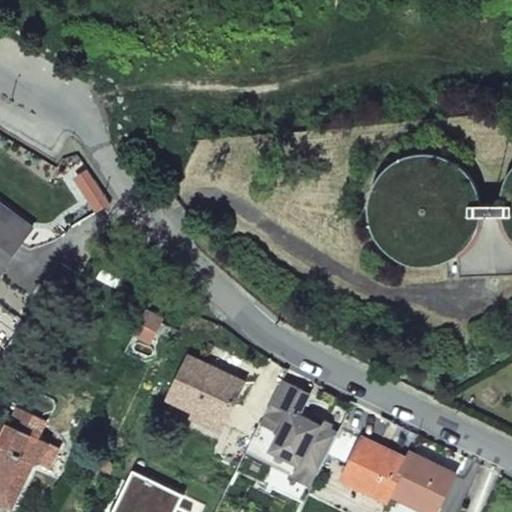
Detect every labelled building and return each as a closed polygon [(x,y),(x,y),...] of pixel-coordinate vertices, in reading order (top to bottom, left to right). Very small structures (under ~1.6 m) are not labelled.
[(444,269),(453,266),(457,264),(461,262),(462,277),(511,274),(511,166),(510,169),(505,177),(501,187),(498,196),(498,206),(486,206),(485,199),(484,193),(482,189),(475,177),(471,172),(463,165),(457,160),(444,155),(430,152),(423,152),(413,153),(403,156),(393,161),(387,165),(382,170),(376,177),(372,185),(369,193),(367,202),(366,211),(367,220),(371,233),(373,237),(380,249),(385,255),(396,263),(405,267),(413,270),(422,272),(431,272),(435,271),(444,269)] [(0,201),(0,271),(34,226),(0,201)] [(164,318),(147,310),(146,313),(162,321),(164,318)] [(152,343),(162,321),(146,313),(136,335),(152,343)] [(215,370),(188,357),(170,398),(225,423),(243,383),(215,370)] [(273,449),(301,464),(295,477),(313,487),(339,435),(298,414),(309,392),(282,378),(261,422),(280,433),(273,449)] [(0,487),(19,496),(35,463),(39,461),(50,466),(59,446),(40,437),(47,423),(32,417),(33,415),(18,407),(0,442),(0,487)] [(261,422),(246,452),(295,477),(301,464),(273,449),(280,433),(261,422)] [(385,449),(363,439),(343,480),(388,501),(391,495),(407,460),(385,449)] [(432,464),(411,454),(407,460),(391,495),(427,511),(438,511),(456,476),(448,471),(439,467),(441,463),(435,460),(432,464)] [(115,465),(107,461),(103,471),(111,474),(115,465)] [(177,507),(184,494),(132,469),(110,511),(187,511),(188,511),(177,507)] [(0,502),(12,508),(19,496),(0,487),(0,502)]
